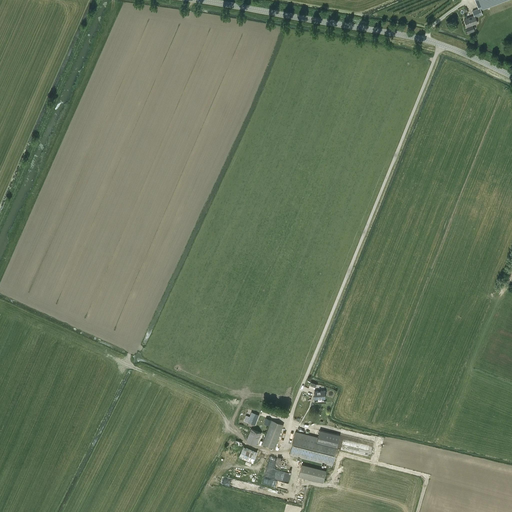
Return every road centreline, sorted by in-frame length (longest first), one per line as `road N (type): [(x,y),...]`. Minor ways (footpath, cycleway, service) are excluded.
road 1 (unclassified): [(304,378),(440,44)]
road 2 (unclassified): [(440,44),(194,0)]
road 3 (track): [(0,223),(98,0)]
